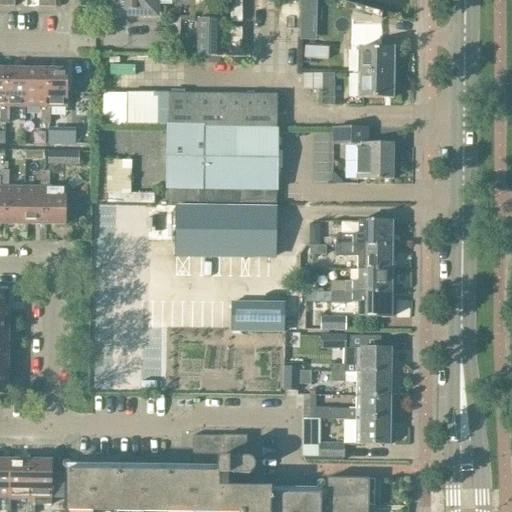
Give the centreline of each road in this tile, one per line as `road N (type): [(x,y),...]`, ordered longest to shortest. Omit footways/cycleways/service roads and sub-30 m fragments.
road 1 (secondary): [(462,388),(466,0)]
road 2 (residential): [(47,426),(290,419),(290,478)]
road 3 (residential): [(47,426),(47,277),(35,265),(0,265)]
road 4 (secondary): [(482,511),(462,388)]
road 5 (secondary): [(462,388),(452,511)]
